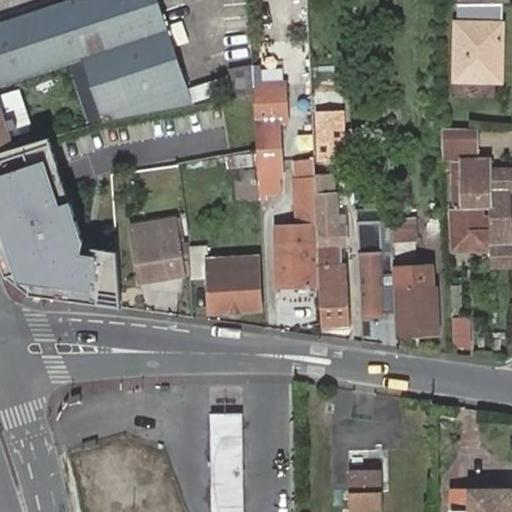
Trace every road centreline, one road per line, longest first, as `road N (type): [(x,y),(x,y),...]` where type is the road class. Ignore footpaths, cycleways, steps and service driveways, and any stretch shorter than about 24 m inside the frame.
road 1 (tertiary): [(338,361),(290,345),(0,326)]
road 2 (tertiary): [(11,369),(338,361)]
road 3 (tertiary): [(511,385),(338,361)]
road 4 (primary): [(40,511),(46,486),(11,369)]
